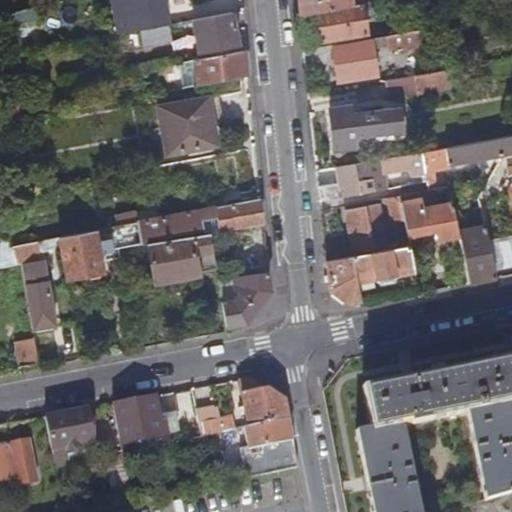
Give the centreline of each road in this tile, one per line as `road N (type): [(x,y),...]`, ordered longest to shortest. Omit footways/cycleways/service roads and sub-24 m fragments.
road 1 (residential): [(296,342),(300,314),(268,0)]
road 2 (residential): [(296,342),(0,398)]
road 3 (residential): [(511,299),(296,342)]
road 4 (residential): [(296,342),(321,511)]
